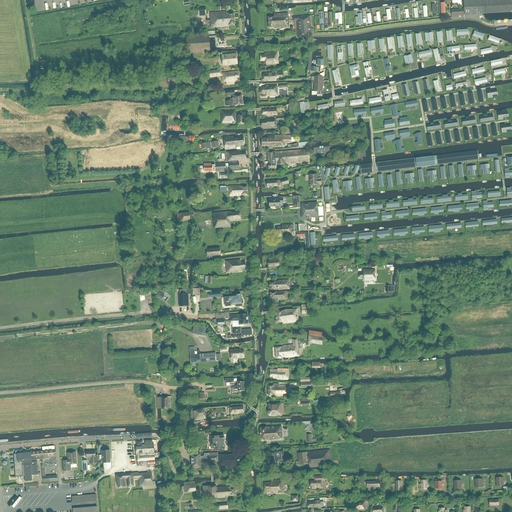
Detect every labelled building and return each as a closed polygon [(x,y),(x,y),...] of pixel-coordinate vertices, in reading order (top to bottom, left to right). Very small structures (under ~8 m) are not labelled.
[(511,0),(463,0),(464,15),(482,14),(511,12),(511,0)] [(392,22),(390,9),(386,10),(385,10),(385,13),(386,13),(387,16),(383,17),(384,20),(387,20),(388,20),(388,22),(392,22)] [(235,25),(234,13),(224,14),(224,12),(210,13),(211,28),(225,26),(225,27),(229,27),(229,25),(235,25)] [(363,24),(361,13),(357,14),(358,17),(355,17),(356,24),(359,24),(359,25),(363,24)] [(289,27),(288,14),(274,14),(274,17),(268,17),(269,28),(275,27),(275,28),(289,27)] [(297,21),(297,26),(310,25),(310,16),(292,17),(293,21),(297,21)] [(311,34),(310,25),(297,26),(298,35),(303,35),(311,34)] [(210,52),(209,38),(209,35),(185,36),(186,53),(210,52)] [(375,49),(374,41),(367,42),(368,50),(375,49)] [(278,64),(277,52),(268,53),(265,54),(265,55),(260,55),(261,61),(265,60),(266,65),(269,65),(278,64)] [(237,64),(237,55),(235,55),(235,54),(222,55),(223,65),(237,64)] [(411,55),(404,56),(405,64),(409,64),(409,62),(412,61),(411,55)] [(358,69),(357,65),(349,67),(351,76),(355,75),(354,70),(358,69)] [(240,81),(238,71),(221,74),(220,69),(217,69),(217,70),(208,72),(209,78),(222,76),(222,82),(226,82),(226,85),(234,84),(234,82),(240,81)] [(264,81),(273,81),(276,80),(276,76),(284,76),(283,71),(274,71),(274,72),(267,72),(267,73),(263,74),(264,81)] [(181,78),(186,78),(187,80),(193,80),(192,76),(186,77),(186,76),(184,76),(184,72),(181,72),(181,78)] [(314,92),(322,92),(322,77),(314,77),(314,92)] [(277,96),(277,85),(266,86),(266,88),(261,88),(261,94),(266,94),(266,97),(277,96)] [(491,89),(486,90),(488,98),(492,97),(492,98),(497,97),(497,95),(498,95),(497,90),(491,91),(491,89)] [(226,106),(242,105),(241,95),(234,96),(234,91),(226,91),(227,96),(232,95),(233,99),(229,99),(230,101),(226,102),(226,106)] [(503,118),(509,117),(508,112),(507,112),(506,109),(502,110),(502,111),(497,112),(498,120),(503,120),(503,118)] [(235,121),(235,111),(230,111),(221,111),(221,123),(232,123),(232,121),(235,121)] [(296,130),(296,127),(301,127),(300,120),(296,120),(296,117),(298,117),(298,115),(291,115),(291,119),(291,121),(291,130),(296,130)] [(505,124),(500,124),(501,133),(506,132),(506,133),(511,132),(511,130),(511,129),(511,125),(506,125),(505,124)] [(394,132),(384,134),(385,139),(386,139),(386,141),(395,139),(394,137),(395,137),(394,132)] [(285,135),(285,136),(269,136),(269,139),(261,139),(262,147),(269,146),(269,148),(272,148),(284,147),(284,143),(291,143),(291,135),(285,135)] [(244,145),(243,137),(236,138),(234,138),(234,136),(223,137),(224,143),(225,150),(235,148),(235,147),(241,146),(241,145),(244,145)] [(379,139),(374,140),(375,152),(381,152),(381,151),(383,150),(383,147),(380,148),(380,143),(382,143),(382,139),(379,140),(379,139)] [(202,149),(207,148),(208,153),(212,152),(211,149),(210,142),(206,143),(202,144),(202,149)] [(319,143),(313,143),(314,153),(329,152),(328,142),(322,142),(322,144),(319,144),(319,143)] [(277,166),(299,163),(304,163),(309,162),(308,150),(298,151),(275,153),(275,152),(268,152),(269,157),(269,164),(268,164),(268,169),(276,168),(276,166),(277,166)] [(225,161),(227,161),(227,162),(229,161),(237,161),(238,160),(238,163),(241,162),(241,160),(240,160),(240,159),(246,158),(245,152),(240,152),(240,151),(236,151),(225,152),(225,153),(224,153),(225,161)] [(478,151),(377,163),(378,172),(479,160),(478,151)] [(212,166),(204,166),(204,172),(213,172),(213,171),(215,171),(215,172),(226,171),(225,163),(215,164),(214,163),(212,163),(212,166)] [(372,173),(371,164),(360,165),(361,174),(372,173)] [(489,164),(480,165),(481,170),(483,169),(483,175),(488,174),(488,169),(489,168),(489,164)] [(476,165),(467,166),(468,171),(470,171),(470,176),(475,176),(474,170),(476,170),(476,165)] [(436,170),(427,171),(428,176),(429,176),(430,181),(435,181),(434,175),(436,175),(436,170)] [(414,173),(405,174),(405,179),(407,179),(408,184),(413,183),(412,178),(414,178),(414,173)] [(318,186),(318,184),(322,184),(322,180),(320,180),(320,178),(317,178),(317,174),(309,175),(310,186),(318,186)] [(278,186),(278,184),(282,183),(282,185),(289,183),(288,178),(281,180),(278,181),(267,181),(267,187),(278,186)] [(374,178),(365,179),(365,184),(367,183),(368,189),(373,188),(372,183),(374,183),(374,178)] [(352,181),(343,182),(343,186),(345,186),(346,192),(351,191),(350,186),(352,185),(352,181)] [(247,195),(247,186),(234,186),(229,187),(230,196),(238,196),(247,195)] [(476,192),(471,192),(472,201),(477,200),(477,198),(482,198),(482,193),(476,193),(476,192)] [(280,207),(279,204),(283,204),(283,198),(279,198),(279,200),(269,200),(269,207),(280,207)] [(488,201),(483,202),(484,210),(488,210),(488,208),(494,207),(493,202),(488,203),(488,201)] [(318,207),(317,203),(301,204),(302,218),(318,217),(318,209),(318,207)] [(443,207),(431,208),(431,213),(434,213),(434,215),(439,214),(438,212),(444,212),(443,207)] [(408,210),(396,212),(396,217),(399,216),(399,218),(404,218),(403,216),(409,215),(408,210)] [(386,211),(381,212),(382,221),(387,220),(386,218),(392,218),(391,213),(386,213),(386,211)] [(178,221),(190,220),(189,212),(181,213),(177,214),(178,221)] [(241,219),(240,212),(231,213),(231,212),(212,213),(214,228),(230,227),(229,220),(241,219)] [(292,234),(291,225),(284,225),(283,227),(276,227),(277,234),(282,233),(282,235),(292,234)] [(389,231),(376,232),(377,237),(380,237),(380,239),(384,238),(384,236),(390,236),(389,231)] [(220,255),(219,248),(206,250),(207,256),(220,255)] [(280,266),(280,261),(286,261),(285,257),(279,257),(279,260),(273,260),(273,261),(268,262),(268,267),(280,266)] [(245,268),(245,262),(240,263),(239,260),(226,262),(227,273),(241,271),(241,268),(245,268)] [(376,281),(376,270),(364,270),(364,273),(359,273),(359,278),(364,278),(364,281),(376,281)] [(278,290),(287,289),(289,289),(289,280),(287,280),(278,281),(278,282),(269,283),(270,289),(278,289),(278,290)] [(212,290),(212,292),(212,297),(221,297),(220,292),(219,292),(218,289),(212,290)] [(287,299),(286,291),(270,293),(270,299),(272,299),(273,303),(278,302),(278,300),(287,299)] [(179,294),(179,304),(179,307),(189,306),(188,294),(179,294)] [(242,299),(241,299),(241,295),(236,295),(236,296),(229,296),(229,297),(224,297),(225,307),(232,306),(231,305),(237,305),(238,307),(243,307),(242,304),(243,303),(243,300),(242,299)] [(298,322),(297,310),(287,310),(285,310),(285,311),(275,312),(276,323),(286,322),(287,323),(298,322)] [(239,330),(239,325),(243,325),(243,323),(248,323),(247,314),(239,315),(238,315),(238,316),(231,316),(231,321),(232,321),(233,334),(239,333),(239,330)] [(308,335),(308,343),(322,346),(322,336),(322,333),(309,330),(309,334),(309,335),(308,335)] [(298,356),(296,339),(293,340),(293,345),(284,346),(284,347),(275,348),(276,358),(285,358),(298,356)] [(244,358),(244,351),(240,351),(240,349),(230,350),(230,359),(244,358)] [(212,353),(198,354),(197,354),(195,355),(195,352),(190,352),(190,355),(190,363),(216,361),(215,355),(215,354),(215,353),(212,353)] [(284,380),(288,379),(288,369),(284,369),(277,369),(277,370),(270,370),(270,376),(273,377),(273,378),(275,378),(277,379),(284,380)] [(238,386),(234,386),(234,379),(225,379),(225,383),(230,383),(230,386),(232,386),(232,389),(238,389),(238,391),(244,391),(244,382),(238,382),(238,386)] [(274,394),(286,394),(286,385),(279,385),(279,384),(273,384),(273,385),(268,385),(268,396),(274,396),(274,394)] [(171,397),(157,397),(157,409),(171,409),(171,397)] [(280,415),(280,410),(279,410),(279,405),(268,406),(269,414),(269,415),(270,415),(280,415)] [(205,419),(204,409),(193,411),(195,421),(205,419)] [(305,425),(309,425),(304,429),(305,430),(309,430),(313,426),(313,425),(314,425),(314,424),(310,424),(310,422),(302,422),(305,425)] [(282,439),(281,427),(272,427),(266,427),(260,427),(260,439),(267,439),(267,440),(282,439)] [(225,448),(224,436),(211,437),(211,449),(225,448)] [(145,445),(142,445),(142,447),(136,447),(136,461),(137,461),(148,460),(148,465),(155,464),(155,460),(154,444),(146,445),(145,445)] [(329,449),(307,452),(298,453),(299,462),(296,462),(296,465),(299,465),(309,464),(322,462),(323,466),(331,465),(329,449)] [(56,464),(55,450),(41,451),(37,452),(38,460),(41,459),(41,462),(43,465),(41,465),(41,469),(45,468),(57,467),(56,464)] [(110,450),(101,451),(102,463),(103,463),(104,470),(107,470),(111,467),(111,459),(110,459),(110,450)] [(95,457),(95,451),(86,452),(86,458),(87,458),(87,460),(88,461),(90,461),(90,459),(90,458),(91,457),(91,462),(97,462),(97,457),(95,457)] [(283,462),(283,461),(287,461),(286,458),(283,457),(283,451),(277,451),(277,452),(272,452),(273,462),(283,462)] [(32,460),(38,460),(37,452),(24,453),(14,454),(16,477),(24,476),(25,481),(32,481),(32,475),(38,475),(37,462),(32,462),(32,460)] [(76,464),(75,453),(67,453),(68,460),(62,461),(63,471),(70,471),(69,464),(76,464)] [(200,454),(191,454),(191,468),(200,467),(200,459),(204,459),(204,464),(209,464),(209,462),(218,462),(219,462),(219,467),(240,466),(240,460),(240,455),(219,455),(219,456),(218,456),(218,453),(204,453),(204,456),(200,456),(200,454)] [(42,476),(43,476),(43,482),(54,482),(53,475),(46,476),(45,468),(41,469),(42,476)] [(140,487),(142,486),(143,490),(156,488),(155,481),(152,481),(151,472),(139,474),(139,473),(132,473),(116,475),(116,482),(118,481),(118,487),(125,487),(124,479),(127,478),(128,486),(133,486),(132,479),(139,478),(140,487)] [(325,481),(324,476),(314,477),(314,481),(310,481),(310,486),(311,486),(311,489),(323,488),(322,481),(325,481)] [(282,493),(282,480),(273,481),(273,483),(264,483),(265,492),(273,492),(273,493),(282,493)] [(185,493),(196,492),(195,481),(183,482),(185,493)] [(212,486),(202,486),(202,498),(216,498),(226,497),(225,495),(236,495),(235,489),(230,489),(230,487),(217,488),(216,488),(216,486),(212,486)]
